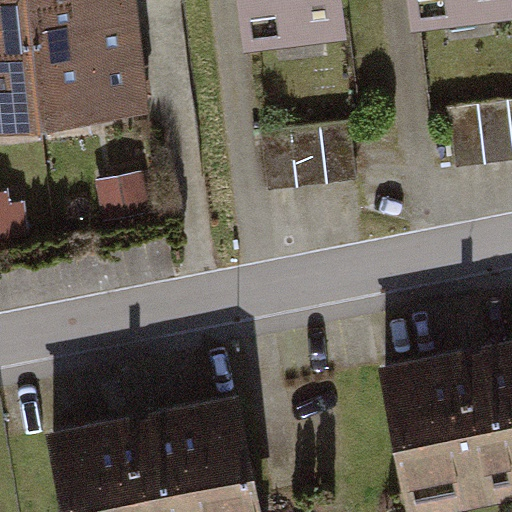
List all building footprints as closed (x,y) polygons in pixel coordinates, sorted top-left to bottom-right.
[(32,0),(0,0),(0,110),(40,108),(32,0)] [(138,0),(32,0),(40,108),(146,100),(138,0)] [(327,0),(226,0),(230,38),(330,29),(327,0)] [(493,0),(392,0),(394,18),(495,9),(493,0)] [(511,98),(441,110),(451,170),(511,160),(511,98)] [(343,120),(256,131),(264,192),(350,182),(343,120)] [(140,175),(88,182),(93,222),(146,215),(140,175)] [(0,184),(0,232),(31,229),(25,182),(0,184)] [(511,347),(351,378),(377,511),(460,511),(511,502),(511,347)] [(233,511),(214,389),(30,418),(45,511),(233,511)]
